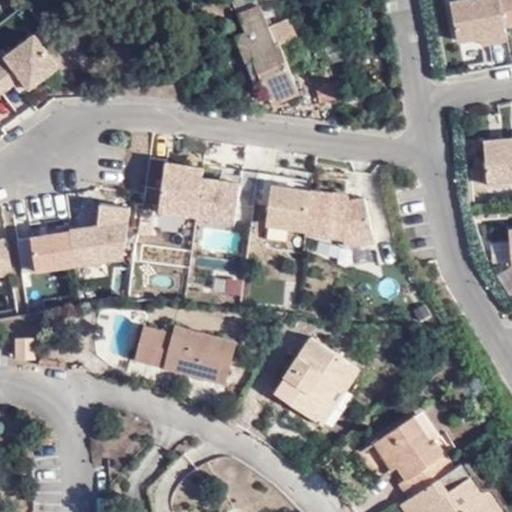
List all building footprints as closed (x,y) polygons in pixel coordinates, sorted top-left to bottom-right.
[(511,0),(483,0),(449,7),(458,50),(508,39),(507,32),(511,30),(511,0)] [(233,15),(243,34),(267,25),(257,4),(233,15)] [(286,16),(267,25),(276,46),(252,54),(245,57),(254,80),(255,83),(263,80),(273,103),(297,92),(288,71),(308,62),(286,16)] [(276,46),(267,25),(243,34),(252,54),(276,46)] [(318,35),(327,61),(351,53),(341,26),(318,35)] [(0,113),(23,98),(23,99),(59,75),(32,34),(0,55),(0,113)] [(495,63),(510,61),(508,44),(493,46),(495,63)] [(311,74),(319,101),(341,95),(339,83),(329,85),(325,70),(311,74)] [(511,140),(481,143),(484,197),(511,195),(511,140)] [(153,166),(146,218),(233,231),(236,212),(252,214),(256,181),(153,166)] [(374,245),(366,197),(359,198),(314,192),(311,174),(288,171),(270,174),(263,226),(266,243),(296,246),(318,243),(328,244),(323,245),(354,249),(374,245)] [(98,226),(23,236),(29,278),(131,264),(123,203),(95,207),(98,226)] [(0,280),(10,279),(6,235),(0,235),(0,280)] [(184,326),(154,318),(145,346),(237,372),(246,336),(186,319),(184,326)] [(24,348),(38,351),(41,328),(27,326),(24,348)] [(275,391),(310,419),(336,384),(347,392),(360,372),(314,339),(275,391)] [(320,427),(347,392),(336,384),(310,419),(320,427)] [(418,407),(409,415),(426,435),(435,428),(418,407)] [(374,442),(396,468),(403,463),(415,474),(407,481),(415,492),(457,457),(435,428),(426,435),(409,415),(374,442)] [(382,480),(396,468),(374,442),(361,453),(382,480)] [(462,461),(404,504),(409,511),(505,511),(506,508),(493,490),(487,495),(462,461)]
